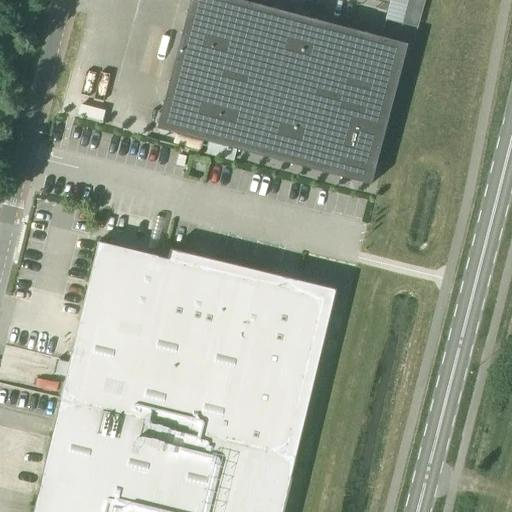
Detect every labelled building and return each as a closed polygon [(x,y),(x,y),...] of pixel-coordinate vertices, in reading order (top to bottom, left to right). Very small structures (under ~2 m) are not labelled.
[(371,185),(408,44),(240,0),(191,0),(157,129),(371,185)] [(58,150),(51,179),(152,203),(156,189),(169,192),(173,176),(147,170),(151,154),(136,150),(133,161),(118,158),(117,165),(84,157),(88,142),(72,138),(69,153),(58,150)] [(198,159),(197,180),(211,181),(212,159),(198,159)] [(304,212),(307,194),(297,192),(294,210),(304,212)] [(33,511),(282,511),(334,299),(295,289),(270,283),(166,258),(164,258),(148,254),(108,244),(98,242),(84,302),(70,360),(51,440),(36,499),(33,511)]
